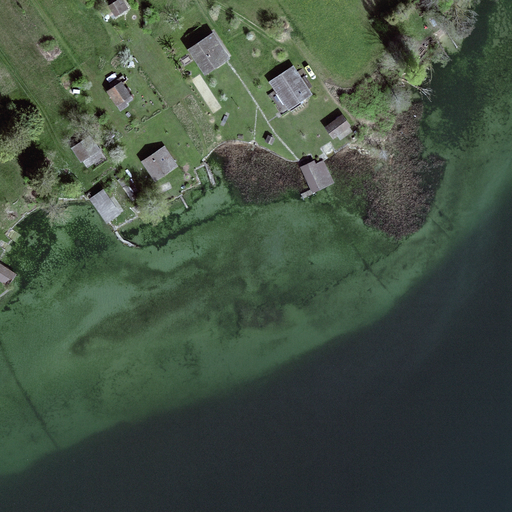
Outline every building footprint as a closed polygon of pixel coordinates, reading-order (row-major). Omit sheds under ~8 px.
[(116,15),(123,11),(117,1),(110,5),(116,15)] [(230,56),(213,30),(187,48),(204,74),(230,56)] [(298,71),(293,65),(269,81),(288,110),(313,94),(302,77),(306,74),(302,68),(298,71)] [(110,84),(112,88),(107,91),(116,103),(130,95),(119,78),(110,84)] [(349,127),(351,125),(342,113),(324,126),(333,139),(337,136),(340,140),(352,131),(349,127)] [(268,135),(265,141),(272,145),(274,141),(275,138),(268,135)] [(89,138),(74,148),(82,159),(96,149),(89,138)] [(163,172),(175,164),(164,147),(143,161),(156,180),(165,174),(163,172)] [(314,160),(300,166),(312,192),(334,182),(324,160),(316,164),(314,160)] [(131,192),(121,178),(118,180),(128,195),(131,192)] [(109,199),(103,190),(91,198),(106,219),(115,212),(107,200),(109,199)] [(0,279),(12,287),(20,275),(0,262),(0,279)]
